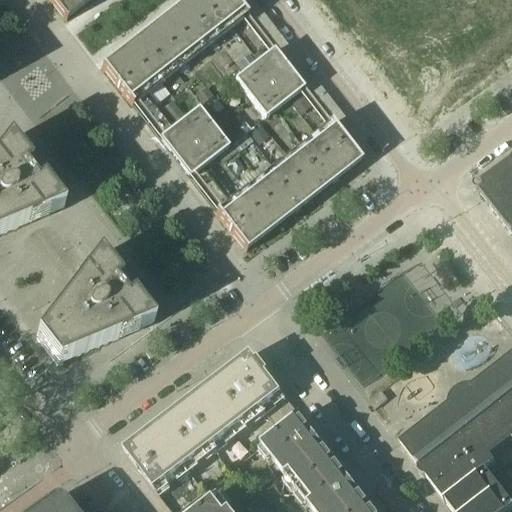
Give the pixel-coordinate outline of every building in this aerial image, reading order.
[(45,0),(65,24),(96,0),(45,0)] [(302,92),(281,65),(272,54),(246,19),(231,0),(189,0),(158,25),(188,64),(241,23),(267,57),(233,84),(263,123),(297,96),(324,130),(272,171),(302,210),(360,165),(329,126),(302,92)] [(101,69),(100,70),(131,109),(158,142),(167,154),(180,170),(188,181),(214,216),(245,255),(246,254),(259,244),(273,233),(288,221),(302,210),(272,171),(259,181),(257,182),(246,191),(243,193),(233,201),(228,205),(219,212),(193,178),(227,151),(197,112),(163,139),(136,105),(145,98),(155,110),(169,99),(160,87),(174,75),(188,64),(158,25),(143,36),(129,47),(115,59),(101,69)] [(222,107),(215,113),(222,122),(229,116),(222,107)] [(231,117),(219,126),(229,140),(230,139),(239,132),(241,130),(231,117)] [(234,145),(244,137),(239,132),(230,139),(234,145)] [(237,155),(251,145),(246,137),(232,148),(237,155)] [(0,152),(0,238),(62,212),(41,184),(35,189),(25,177),(23,174),(29,170),(8,142),(0,152)] [(223,165),(237,155),(231,148),(218,159),(223,165)] [(511,167),(477,192),(511,236),(511,167)] [(98,258),(79,282),(35,340),(56,368),(152,326),(130,300),(125,304),(122,301),(115,293),(113,290),(119,285),(98,258)] [(261,413),(279,436),(299,420),(267,377),(251,356),(124,454),(154,494),(261,413)] [(399,445),(399,446),(417,469),(418,469),(418,470),(418,474),(419,476),(420,477),(422,479),(423,479),(426,480),(445,504),(450,511),(510,511),(511,511),(511,507),(485,473),(495,465),(490,459),(511,441),(511,357),(472,389),(470,388),(467,389),(464,389),(460,390),(457,392),(455,394),(452,397),(451,399),(449,402),(448,406),(448,407),(446,409),(399,445)] [(381,394),(368,404),(374,412),(387,402),(381,394)] [(299,420),(279,436),(261,449),(285,480),(323,450),(299,420)] [(323,450),(285,480),(309,510),(347,480),(323,450)] [(268,468),(250,482),(257,492),(276,478),(268,468)] [(347,480),(309,510),(310,511),(337,511),(358,495),(347,480)] [(273,487),(261,497),(269,507),(281,497),(273,487)] [(371,511),(358,495),(337,511),(371,511)] [(200,511),(228,511),(218,498),(200,511)] [(247,511),(262,511),(265,510),(257,500),(245,509),(247,511)] [(37,511),(67,511),(60,502),(52,501),(37,511)]
